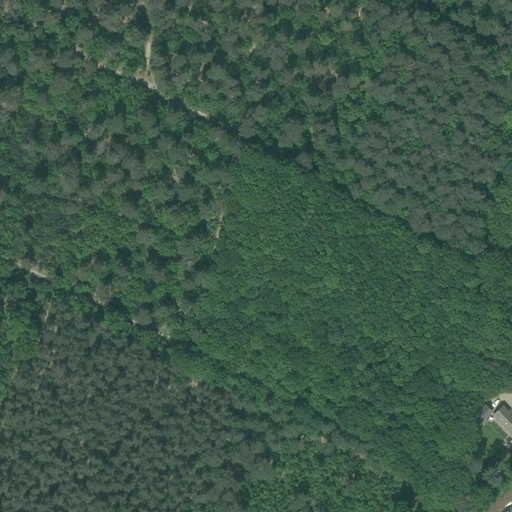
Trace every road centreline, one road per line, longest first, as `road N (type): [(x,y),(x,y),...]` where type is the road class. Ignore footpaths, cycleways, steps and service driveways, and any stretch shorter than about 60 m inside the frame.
road 1 (track): [(496,272),(239,146)]
road 2 (track): [(194,351),(0,257)]
road 3 (track): [(136,88),(0,12)]
road 4 (unclassified): [(481,349),(511,199)]
road 5 (track): [(325,413),(194,351)]
road 6 (track): [(452,461),(325,413)]
